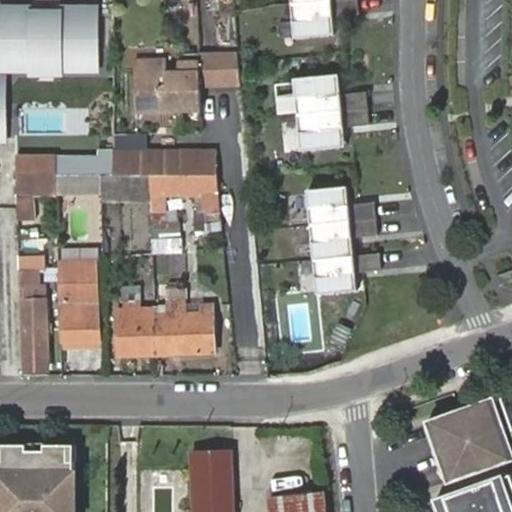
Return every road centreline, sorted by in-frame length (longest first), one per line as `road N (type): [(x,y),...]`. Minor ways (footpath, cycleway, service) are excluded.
road 1 (residential): [(491,347),(435,203),(417,121),(413,0)]
road 2 (residential): [(355,388),(245,403),(0,400)]
road 3 (residential): [(355,388),(491,347)]
road 4 (residential): [(355,388),(365,511)]
